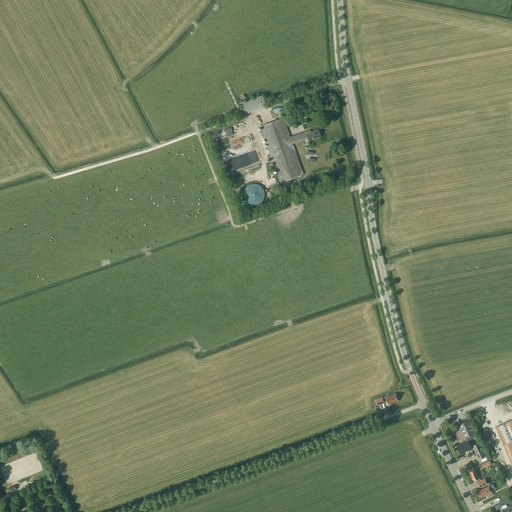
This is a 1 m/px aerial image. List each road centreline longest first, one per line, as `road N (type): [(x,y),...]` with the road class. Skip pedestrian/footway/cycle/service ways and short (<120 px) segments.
road 1 (secondary): [(432,423),(381,269),(340,0)]
road 2 (track): [(247,117),(54,178)]
